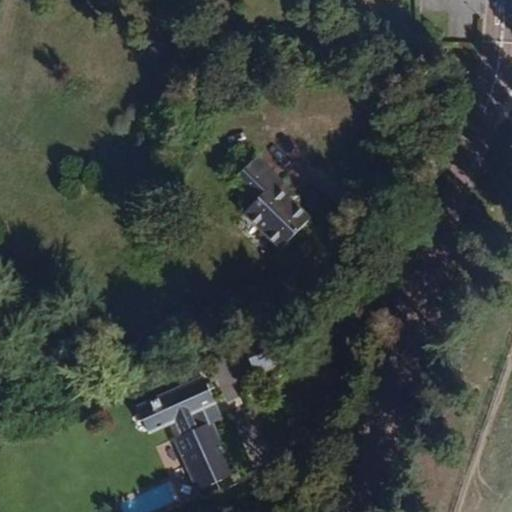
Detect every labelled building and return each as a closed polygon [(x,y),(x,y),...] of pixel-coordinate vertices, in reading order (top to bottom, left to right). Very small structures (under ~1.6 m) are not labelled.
[(256,201),(244,213),(280,249),(311,218),(289,196),(291,193),(256,159),(235,180),(256,201)] [(292,360),(278,329),(246,343),(258,374),(292,360)] [(158,398),(186,387),(180,372),(153,384),(158,398)] [(186,387),(158,398),(138,407),(149,432),(169,424),(176,421),(183,435),(176,438),(198,491),(233,476),(212,424),(213,423),(206,407),(217,402),(207,378),(186,387)] [(206,407),(213,423),(224,419),(217,402),(206,407)] [(171,480),(120,504),(123,511),(149,511),(179,498),(171,480)]
